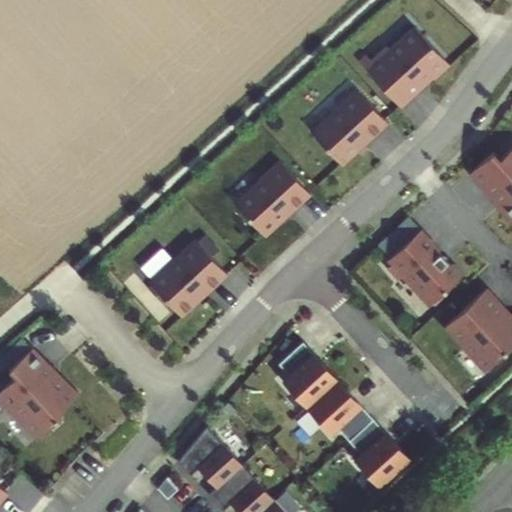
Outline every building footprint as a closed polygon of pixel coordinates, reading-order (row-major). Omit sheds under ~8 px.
[(373,43),(366,50),(402,89),(425,68),(422,64),(431,56),(437,63),(453,49),(418,11),(393,34),(389,29),(373,43)] [(366,50),(373,43),(368,38),(361,45),(366,50)] [(341,94),(315,117),(343,147),(391,106),(359,72),(338,91),(341,94)] [(495,134),(474,156),(496,178),(499,175),(509,185),(508,200),(511,200),(511,131),(503,141),(495,134)] [(264,166),(239,189),(266,218),(313,178),(282,143),(261,163),(264,166)] [(377,231),(390,244),(423,213),(411,200),(377,231)] [(423,213),(390,244),(394,249),(393,255),(399,261),(404,261),(432,290),(464,260),(423,213)] [(179,244),(154,267),(184,300),(200,285),(199,284),(208,275),(209,277),(230,258),(198,223),(177,242),(179,244)] [(506,294),(488,274),(449,309),(490,354),(511,332),(511,305),(511,306),(503,297),(506,294)] [(14,344),(17,347),(34,332),(24,321),(0,342),(0,350),(3,354),(14,344)] [(306,326),(282,348),(292,359),(286,364),(310,391),(340,363),(306,326)] [(17,347),(11,353),(18,360),(0,376),(3,380),(2,386),(8,392),(13,392),(40,421),(63,401),(65,393),(76,383),(74,371),(61,370),(51,359),(55,355),(34,332),(17,347)] [(58,353),(51,359),(61,370),(74,371),(58,353)] [(340,363),(310,391),(335,418),(341,412),(352,425),(376,403),(340,363)] [(376,403),(352,425),(364,438),(358,443),(382,471),(413,443),(376,403)] [(209,410),(180,445),(193,459),(201,452),(218,472),(244,448),(209,410)] [(218,472),(211,478),(225,494),(233,488),(250,506),(276,483),(244,448),(218,472)] [(0,485),(8,476),(0,468),(0,485)] [(158,488),(167,498),(179,488),(168,476),(158,488)] [(302,511),(276,483),(250,506),(255,511),(302,511)]
